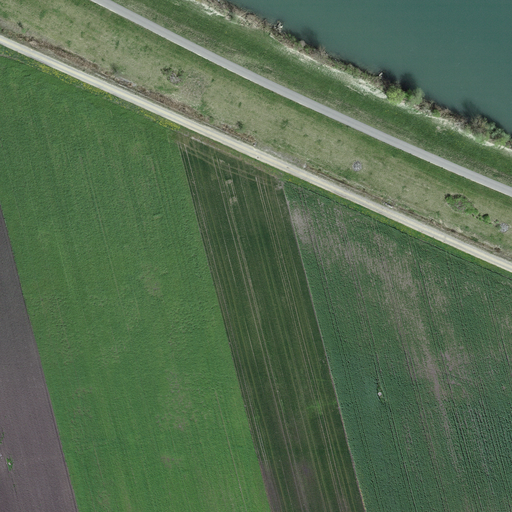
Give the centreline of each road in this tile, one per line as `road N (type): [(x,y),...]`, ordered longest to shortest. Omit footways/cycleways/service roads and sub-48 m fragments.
road 1 (track): [(0,39),(511,267)]
road 2 (unclassified): [(511,191),(99,0)]
